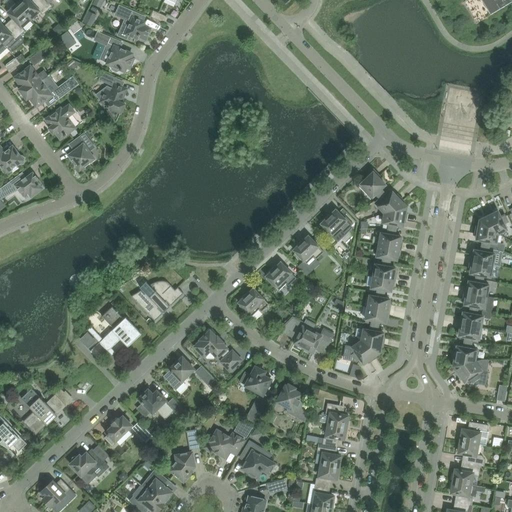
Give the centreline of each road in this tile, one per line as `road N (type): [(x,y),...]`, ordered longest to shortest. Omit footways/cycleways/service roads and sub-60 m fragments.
road 1 (residential): [(8,496),(212,299)]
road 2 (residential): [(212,299),(387,133)]
road 3 (residential): [(78,195),(109,175),(134,139),(152,64),(201,0)]
road 4 (residential): [(388,393),(296,359),(248,333),(212,299)]
road 5 (tertiary): [(416,359),(451,163)]
road 6 (tertiary): [(387,133),(289,29)]
road 7 (residential): [(78,195),(0,90)]
road 8 (tertiary): [(388,393),(367,511)]
